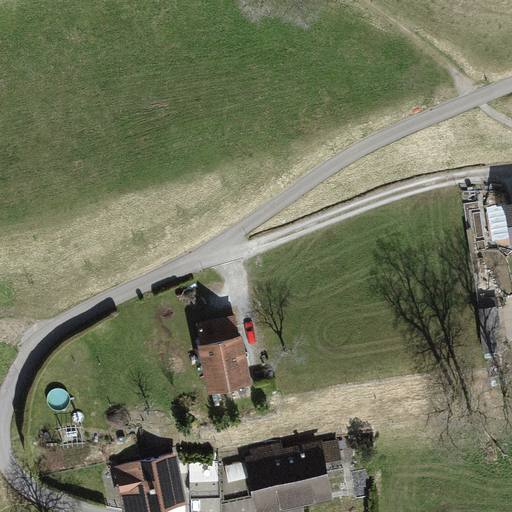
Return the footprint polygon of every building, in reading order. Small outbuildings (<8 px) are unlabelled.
[(236,312),(198,320),(202,338),(199,339),(209,387),(254,377),(244,329),(240,330),(236,312)] [(251,453),(245,454),(253,493),(256,507),(332,492),(322,438),(283,445),(282,441),(249,447),(251,453)] [(178,448),(115,463),(125,507),(188,493),(178,448)] [(253,493),(245,454),(220,459),(220,463),(221,496),(221,500),(253,493)] [(220,463),(190,463),(191,496),(221,496),(220,463)]
